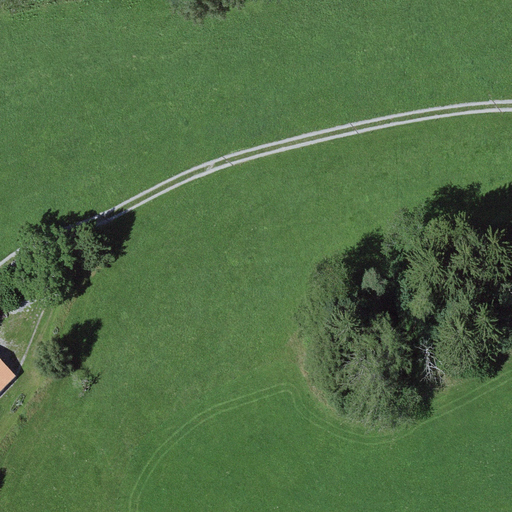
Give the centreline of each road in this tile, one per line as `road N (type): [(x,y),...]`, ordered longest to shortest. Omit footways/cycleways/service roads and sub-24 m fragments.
road 1 (track): [(0,271),(146,196),(250,155),(401,120),(511,108)]
road 2 (track): [(4,511),(126,267),(207,172)]
